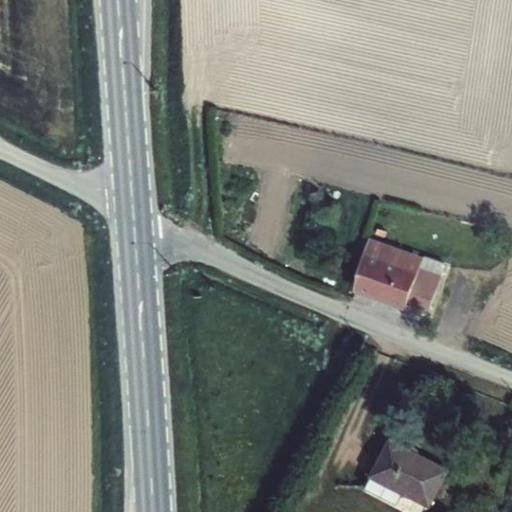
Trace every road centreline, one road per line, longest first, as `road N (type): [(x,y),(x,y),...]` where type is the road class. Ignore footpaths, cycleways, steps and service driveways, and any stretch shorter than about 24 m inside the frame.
road 1 (unclassified): [(135,238),(161,236),(220,257),(300,297),(511,379)]
road 2 (secondary): [(153,511),(135,238)]
road 3 (secondary): [(132,191),(117,0)]
road 4 (unclassified): [(0,146),(106,191),(132,191)]
